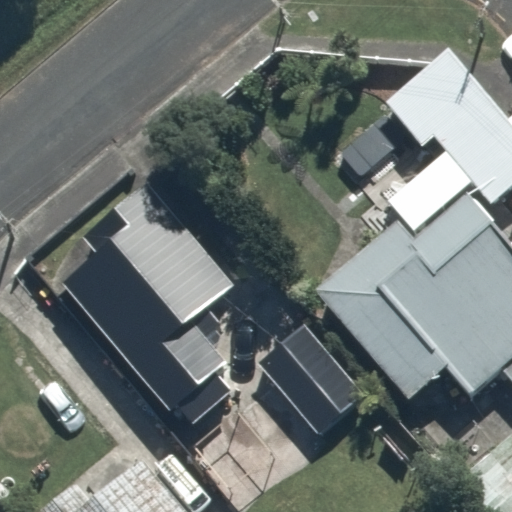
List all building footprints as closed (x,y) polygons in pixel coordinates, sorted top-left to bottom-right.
[(511,197),(511,119),(509,122),(454,56),(389,110),(427,155),(439,145),(495,212),(511,197)] [(103,263),(67,291),(174,420),(183,413),(198,433),(238,398),(223,381),(232,373),(210,346),(227,332),(213,317),(240,294),(154,194),(90,247),(103,263)] [(419,248),(402,229),(320,300),(413,407),(452,377),(475,404),(507,377),(511,382),(511,245),(474,202),(419,248)] [(367,401),(307,331),(260,370),(321,441),(367,401)] [(155,422),(129,444),(166,486),(192,464),(155,422)] [(486,511),(511,511),(511,442),(463,484),(486,511)] [(81,490),(54,511),(184,511),(146,467),(97,509),(81,490)]
